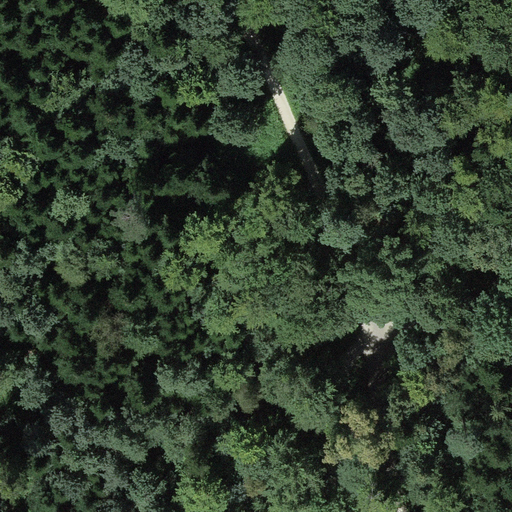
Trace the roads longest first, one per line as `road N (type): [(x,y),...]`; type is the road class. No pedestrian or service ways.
road 1 (track): [(402,511),(349,259),(231,0)]
road 2 (track): [(328,511),(335,386),(368,335),(511,294)]
